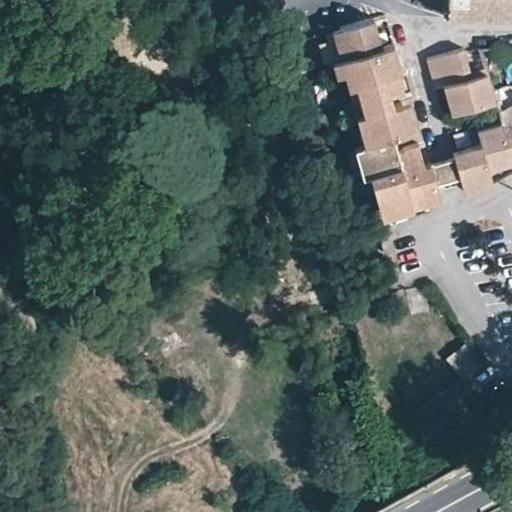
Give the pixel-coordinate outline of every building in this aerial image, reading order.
[(511,0),(445,0),(446,8),(511,9),(511,0)] [(395,64),(387,35),(378,38),(370,10),(327,22),(335,51),(329,53),(336,77),(343,75),(349,95),(356,93),(360,107),(353,109),(360,135),(351,138),(361,168),(370,166),(380,199),(397,194),(434,184),(432,174),(426,154),(417,157),(410,135),(394,139),(391,127),(406,122),(398,96),(388,99),(380,101),(376,87),(384,85),(394,82),(390,65),(395,64)] [(438,67),(431,69),(435,83),(448,80),(456,106),(502,93),(500,87),(491,65),(475,69),(467,42),(433,51),(438,67)] [(433,51),(426,53),(431,69),(438,67),(433,51)] [(511,82),(500,87),(502,93),(511,89),(511,82)] [(388,99),(384,85),(376,87),(380,101),(388,99)] [(511,132),(511,89),(502,93),(510,113),(506,116),(511,132)] [(451,146),(456,166),(459,176),(488,168),(485,159),(511,149),(511,132),(506,116),(485,122),(487,132),(450,143),(451,146)] [(426,154),(432,174),(456,166),(451,146),(426,154)] [(461,185),(490,176),(488,168),(459,176),(461,185)] [(397,194),(400,206),(437,194),(434,184),(397,194)] [(384,211),(400,206),(397,194),(380,199),(384,211)] [(416,304),(409,295),(400,300),(408,310),(416,304)]
